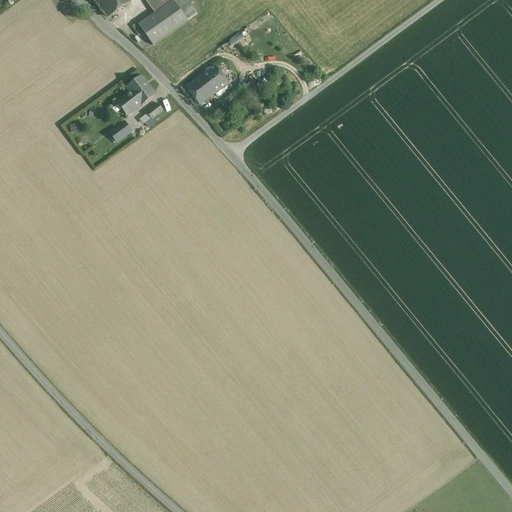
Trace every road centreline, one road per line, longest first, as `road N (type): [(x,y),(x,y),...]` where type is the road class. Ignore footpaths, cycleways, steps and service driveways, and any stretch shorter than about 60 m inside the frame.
road 1 (unclassified): [(230,155),(511,488)]
road 2 (unclassified): [(230,155),(440,0)]
road 3 (unclassified): [(177,511),(0,332)]
road 4 (unclassified): [(84,0),(230,155)]
